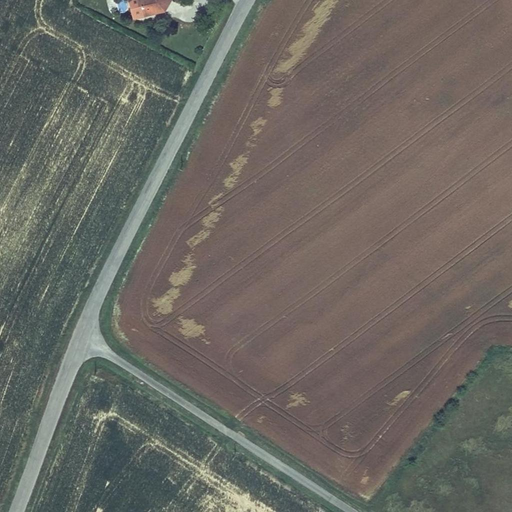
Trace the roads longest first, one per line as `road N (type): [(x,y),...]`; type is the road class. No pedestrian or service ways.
road 1 (tertiary): [(80,335),(246,0)]
road 2 (unclassified): [(80,335),(351,511)]
road 3 (tertiary): [(13,511),(80,335)]
